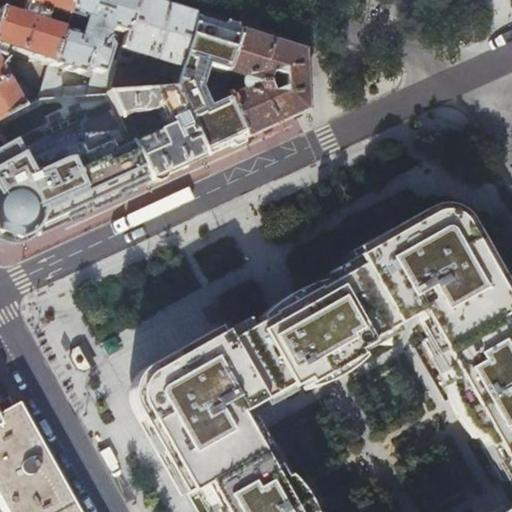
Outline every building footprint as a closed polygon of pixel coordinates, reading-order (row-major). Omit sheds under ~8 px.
[(0,0),(0,60),(3,52),(46,66),(57,30),(44,26),(40,25),(42,16),(47,18),(60,22),(61,18),(62,15),(66,0),(0,0)] [(132,0),(66,0),(62,15),(73,19),(84,23),(79,38),(57,30),(46,66),(38,90),(36,99),(58,97),(58,88),(58,77),(53,75),(55,67),(89,77),(87,86),(84,96),(105,94),(133,0),(132,0)] [(165,10),(133,0),(105,94),(133,92),(136,83),(143,56),(146,57),(148,49),(153,50),(150,59),(162,63),(156,83),(153,91),(169,90),(191,18),(165,10)] [(73,19),(62,15),(61,18),(60,22),(59,23),(70,26),(73,19)] [(222,74),(235,32),(211,25),(191,18),(169,90),(200,159),(242,140),(224,101),(205,109),(196,90),(204,69),(222,74)] [(299,53),(235,32),(222,74),(241,79),(239,84),(239,86),(242,90),(229,97),(225,89),(226,87),(219,84),(217,88),(224,101),(242,140),(303,112),(300,54),(299,53)] [(300,54),(303,111),(309,108),(305,53),(300,54)] [(0,61),(0,60),(0,118),(20,107),(0,72),(0,61)] [(136,83),(133,92),(153,91),(156,83),(136,83)] [(58,97),(84,96),(87,86),(58,88),(58,97)] [(146,183),(200,159),(169,90),(153,91),(133,92),(105,94),(146,183)] [(146,183),(105,94),(84,96),(58,97),(36,99),(63,157),(68,167),(88,210),(146,183)] [(0,187),(23,177),(8,149),(26,139),(42,168),(63,157),(36,99),(20,107),(0,118),(0,187)] [(3,195),(0,196),(0,244),(6,247),(88,210),(68,167),(3,195)] [(111,408),(161,497),(173,494),(182,511),(511,511),(511,324),(504,312),(511,307),(448,210),(431,206),(411,207),(127,368),(113,380),(110,392),(111,408)] [(0,508),(2,511),(72,511),(13,405),(0,411),(0,508)]
